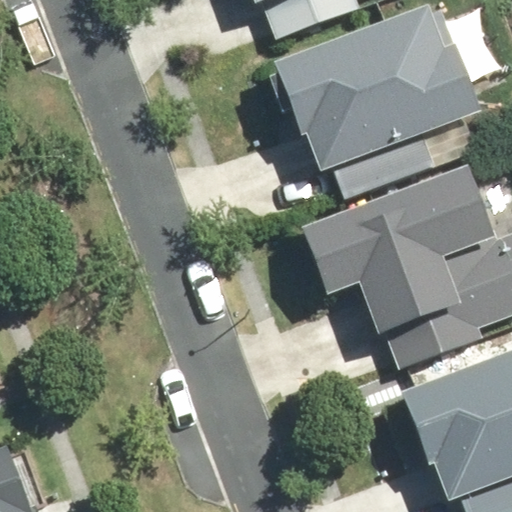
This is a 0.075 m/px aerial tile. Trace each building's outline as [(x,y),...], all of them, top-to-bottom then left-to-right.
[(267,0),(281,43),(362,16),(357,0),(267,0)] [(432,139),(508,109),(484,47),(463,56),(444,8),(285,71),(339,206),(442,165),(432,139)] [(483,333),(511,321),(511,226),(498,232),(477,174),(310,234),(334,299),(371,286),(405,372),(486,340),(483,333)] [(449,471),(459,500),(511,480),(511,361),(411,399),(439,474),(449,471)] [(0,511),(58,511),(36,452),(0,465),(0,511)]
